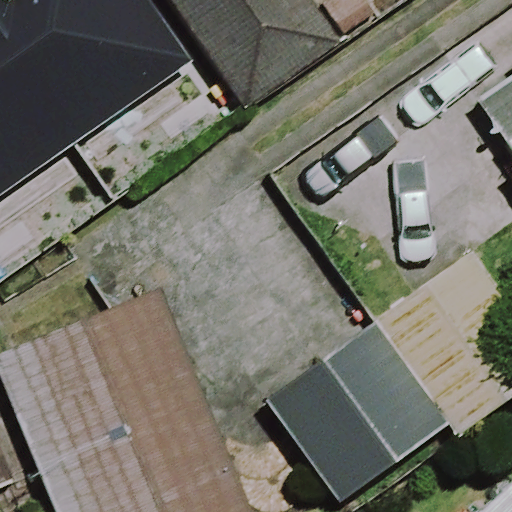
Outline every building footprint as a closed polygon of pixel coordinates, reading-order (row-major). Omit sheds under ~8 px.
[(327,53),(294,0),(158,0),(228,114),(327,53)] [(0,240),(110,165),(0,5),(0,240)] [(511,143),(491,158),(511,187),(511,143)] [(372,326),(445,430),(452,441),(511,398),(511,332),(462,263),(372,326)] [(0,505),(34,491),(42,511),(241,511),(145,281),(0,342),(0,505)] [(329,511),(445,430),(372,326),(255,409),(327,511),(329,511)] [(511,511),(511,484),(482,511),(511,511)]
